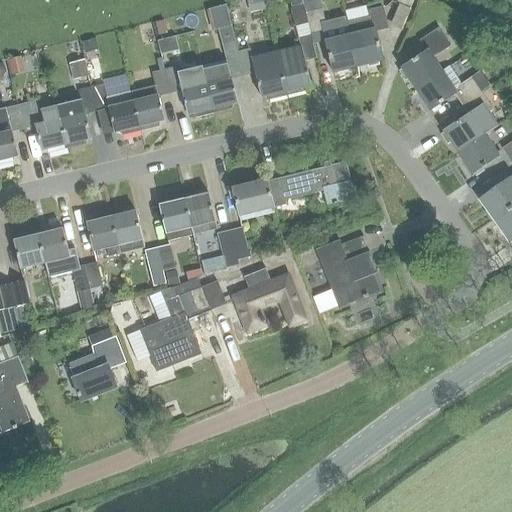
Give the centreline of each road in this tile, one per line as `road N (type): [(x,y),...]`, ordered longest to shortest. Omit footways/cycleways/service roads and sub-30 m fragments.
road 1 (residential): [(0,509),(357,366),(460,302),(476,271),(392,139),(352,117),(0,199)]
road 2 (secondary): [(279,511),(511,345)]
